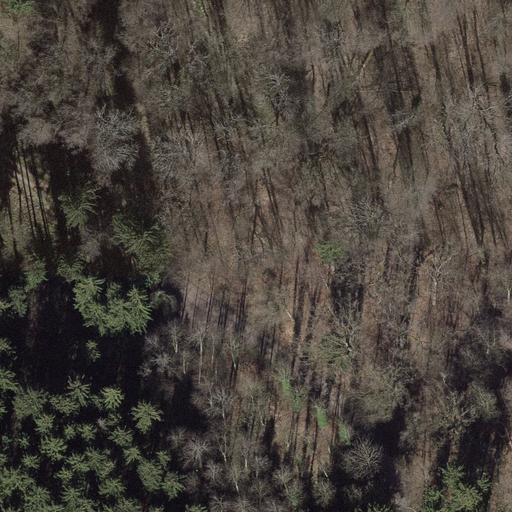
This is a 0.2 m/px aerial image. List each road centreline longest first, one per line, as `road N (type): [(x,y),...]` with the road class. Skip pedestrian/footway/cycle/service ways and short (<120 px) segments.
road 1 (track): [(0,156),(337,397),(409,495),(408,511)]
road 2 (track): [(210,312),(0,388)]
